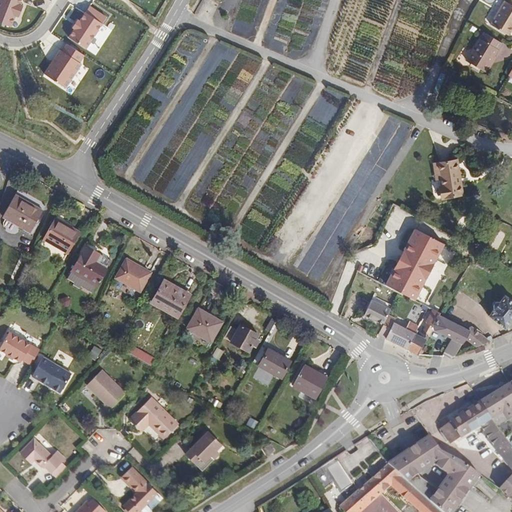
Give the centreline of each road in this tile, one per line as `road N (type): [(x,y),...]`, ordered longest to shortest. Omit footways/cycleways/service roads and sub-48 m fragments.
road 1 (secondary): [(379,365),(328,326),(67,177)]
road 2 (tertiary): [(67,177),(180,0)]
road 3 (secondary): [(221,511),(300,460),(377,394)]
